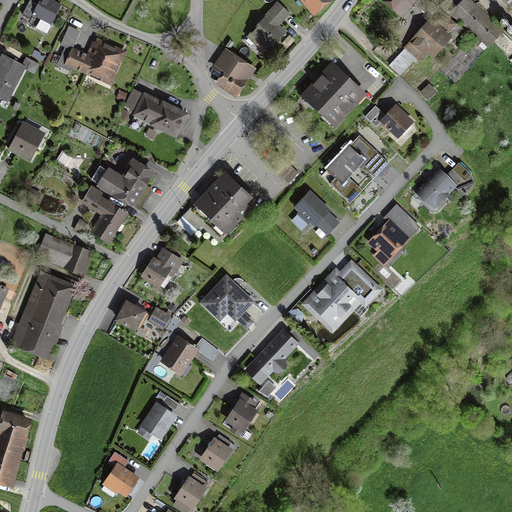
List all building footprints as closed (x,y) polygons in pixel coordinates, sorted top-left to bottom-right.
[(33,16),(41,3),(36,0),(33,0),(24,16),(30,20),(33,16)] [(63,8),(49,0),(42,0),(42,1),(41,3),(33,16),(41,21),(35,31),(46,38),(63,8)] [(302,0),(315,15),(331,0),(302,0)] [(383,0),(403,16),(416,0),(383,0)] [(502,30),(465,0),(453,16),(490,45),(502,30)] [(511,0),(501,0),(511,10),(511,0)] [(286,16),(276,8),(250,38),(268,53),(282,37),(276,31),(274,29),(286,16)] [(441,13),(434,21),(452,35),(459,28),(441,13)] [(508,26),(509,25),(509,23),(509,22),(508,21),(507,20),(505,19),(504,19),(503,20),(501,21),(501,22),(500,23),(500,25),(501,26),(502,27),(503,28),(505,28),(506,28),(507,27),(508,26)] [(424,32),(409,51),(419,59),(426,51),(435,59),(449,40),(430,25),(424,32)] [(63,64),(106,84),(117,59),(93,48),(88,59),(78,55),(72,52),(81,32),(67,26),(57,49),(67,54),(63,64)] [(462,31),(456,37),(462,43),(468,36),(462,31)] [(253,71),(228,52),(214,71),(225,79),(218,87),(234,98),(236,99),(244,89),(241,87),(253,71)] [(402,53),(391,66),(401,75),(412,62),(402,53)] [(9,104),(26,72),(22,70),(3,60),(0,65),(0,71),(2,72),(0,75),(0,101),(1,102),(2,100),(9,104)] [(25,64),(22,70),(26,72),(33,76),(36,70),(25,64)] [(362,96),(331,70),(320,82),(303,103),(334,129),(362,96)] [(165,108),(133,93),(125,109),(137,114),(135,120),(175,139),(185,117),(165,108)] [(378,123),(394,139),(411,123),(396,107),(389,114),(385,118),(375,109),(365,119),(373,127),(378,123)] [(8,150),(32,162),(43,139),(20,128),(14,140),(8,150)] [(371,178),(384,164),(358,140),(321,179),(351,206),(362,195),(345,179),(353,171),(358,165),(371,178)] [(265,164),(289,184),(299,172),(276,152),(265,164)] [(55,161),(64,168),(69,160),(60,153),(55,161)] [(415,194),(431,210),(455,186),(462,194),(473,183),(470,174),(459,164),(447,176),(439,168),(429,179),(415,194)] [(100,188),(99,190),(132,210),(146,187),(151,178),(134,168),(127,179),(123,185),(108,175),(107,177),(100,188)] [(200,198),(182,217),(196,230),(201,225),(219,242),(258,200),(226,170),(200,198)] [(100,188),(107,177),(100,173),(93,184),(100,188)] [(152,190),(146,187),(132,210),(138,214),(152,190)] [(92,194),(85,205),(107,219),(105,224),(96,237),(108,245),(127,216),(92,194)] [(292,209),(324,238),(336,224),(319,209),(304,195),(292,209)] [(418,225),(396,204),(383,218),(387,221),(405,238),(418,225)] [(381,227),(368,242),(386,259),(405,238),(387,221),(381,227)] [(88,229),(80,224),(75,232),(84,237),(88,229)] [(81,274),(89,256),(48,240),(41,258),(81,274)] [(152,265),(145,277),(160,285),(168,271),(173,273),(181,259),(165,251),(158,264),(154,262),(152,265)] [(330,283),(311,303),(330,322),(368,284),(349,265),(330,283)] [(227,276),(202,302),(220,320),(228,312),(236,320),(237,318),(243,312),(254,302),(236,285),(227,276)] [(61,316),(70,292),(42,281),(17,343),(45,354),(61,316)] [(136,308),(128,303),(119,319),(135,329),(145,313),(136,308)] [(243,312),(237,318),(247,328),(253,322),(243,312)] [(166,319),(155,313),(150,323),(161,328),(166,319)] [(268,347),(247,370),(264,385),(278,369),(286,371),(289,367),(286,360),(300,344),(283,329),(268,347)] [(188,344),(179,338),(163,363),(182,375),(198,351),(188,344)] [(207,355),(214,347),(202,338),(197,345),(201,348),(200,350),(207,355)] [(276,387),(269,381),(259,392),(268,397),(276,387)] [(222,426),(238,438),(244,430),(241,428),(259,403),(245,394),(238,404),(222,426)] [(166,396),(162,402),(175,411),(179,405),(166,396)] [(167,411),(158,406),(140,434),(157,445),(175,416),(167,411)] [(0,431),(0,485),(11,488),(27,426),(3,420),(0,431)] [(216,472),(235,444),(218,432),(212,442),(199,460),(216,472)] [(116,464),(120,467),(126,458),(116,451),(109,460),(116,464)] [(115,486),(125,492),(135,478),(124,470),(120,467),(116,464),(106,479),(115,486)] [(172,499),(188,511),(208,484),(192,472),(186,480),(172,499)] [(110,494),(115,486),(106,479),(100,488),(110,494)]
